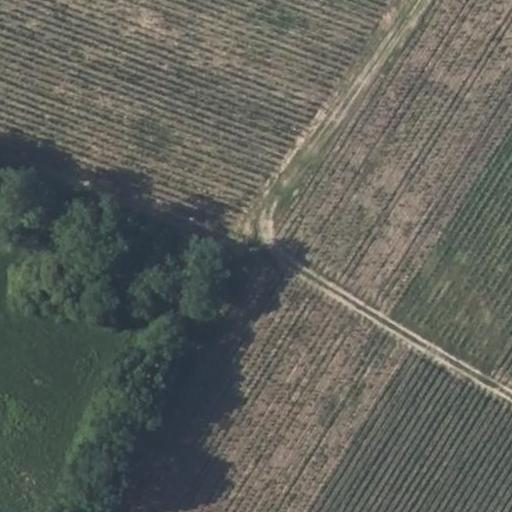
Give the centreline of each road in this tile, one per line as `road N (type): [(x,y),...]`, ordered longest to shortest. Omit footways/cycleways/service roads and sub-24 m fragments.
road 1 (track): [(511,400),(242,249),(398,0)]
road 2 (track): [(242,249),(0,160)]
